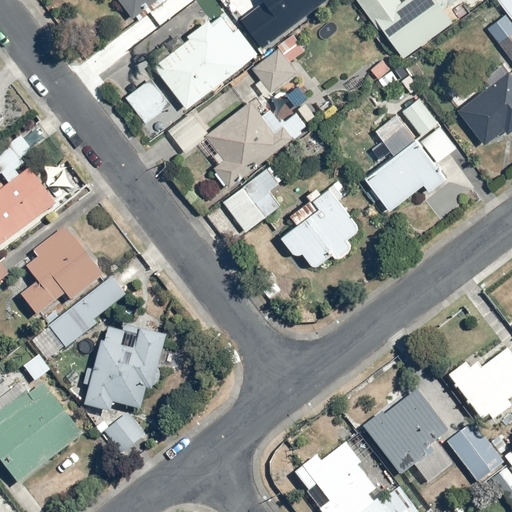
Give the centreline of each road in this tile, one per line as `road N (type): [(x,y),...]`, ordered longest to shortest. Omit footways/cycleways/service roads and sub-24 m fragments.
road 1 (residential): [(267,373),(0,24)]
road 2 (residential): [(267,373),(511,188)]
